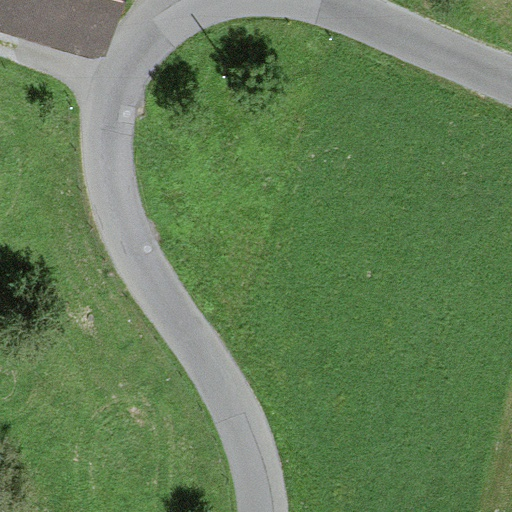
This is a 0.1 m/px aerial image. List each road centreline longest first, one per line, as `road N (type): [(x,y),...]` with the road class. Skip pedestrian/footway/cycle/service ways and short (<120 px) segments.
road 1 (residential): [(198,0),(146,24),(107,89),(100,152),(115,218),(158,300),(227,394),(254,461),(258,511)]
road 2 (residential): [(511,81),(296,0)]
